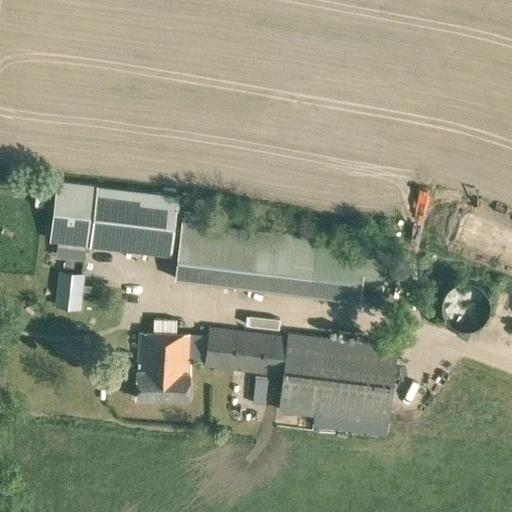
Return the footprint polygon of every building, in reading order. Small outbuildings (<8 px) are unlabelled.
[(170,254),(177,194),(58,180),(50,239),(170,254)] [(383,289),(387,246),(316,237),(181,220),(174,278),(309,294),(360,301),(362,286),(383,289)] [(81,294),(83,273),(60,271),(59,292),(81,294)] [(463,327),(467,327),(469,327),(473,326),(475,325),(477,324),(479,323),(482,321),(483,319),(485,318),(486,316),(487,314),(488,312),(488,310),(489,308),(489,306),(489,304),(489,302),(489,300),(489,298),(488,296),(487,294),(486,292),(485,290),(484,288),(483,287),(481,285),(480,284),(478,283),(476,282),(474,281),(472,280),(470,280),(466,279),(464,279),(462,279),(458,280),(456,281),(452,283),(449,286),(447,287),(446,289),(445,291),(444,293),(443,295),(442,297),(442,299),(441,301),(441,303),(441,305),(442,307),(442,309),(443,311),(443,313),(444,315),(445,317),(447,318),(448,320),(450,321),(451,323),(453,324),(455,325),(457,326),(459,326),(461,327),(463,327)] [(190,333),(140,331),(139,370),(136,370),(135,397),(189,398),(190,372),(189,372),(189,359),(204,360),(204,363),(283,374),(277,424),(313,428),(314,424),(386,433),(397,345),(288,332),(288,335),(209,326),(206,352),(189,351),(190,333)]
